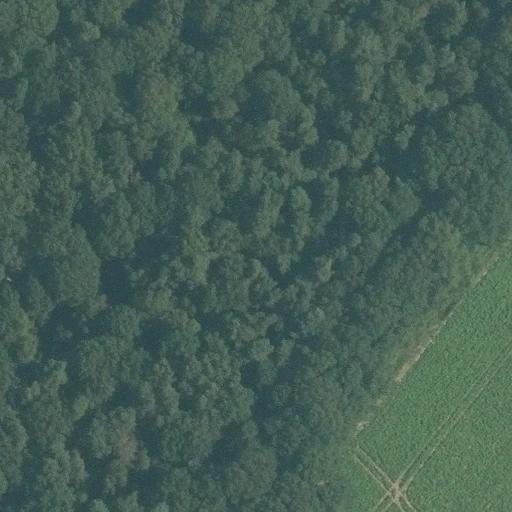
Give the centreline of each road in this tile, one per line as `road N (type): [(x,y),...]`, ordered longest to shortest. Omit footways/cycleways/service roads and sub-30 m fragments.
road 1 (track): [(234,507),(61,227)]
road 2 (track): [(61,227),(117,129),(224,0)]
